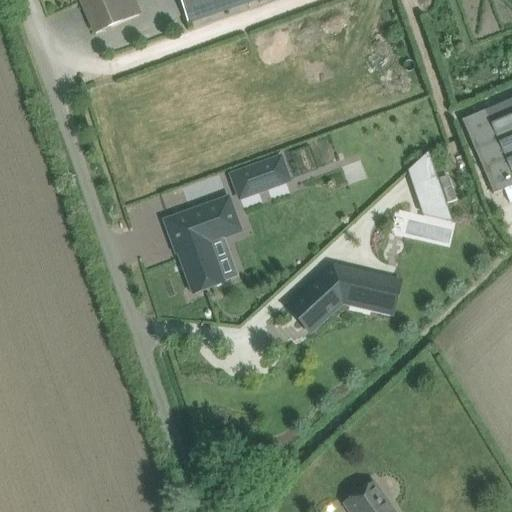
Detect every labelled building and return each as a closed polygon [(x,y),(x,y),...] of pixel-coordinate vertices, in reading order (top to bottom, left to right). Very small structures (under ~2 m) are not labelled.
[(81,0),(95,32),(139,12),(133,0),(81,0)] [(181,0),(189,23),(257,0),(260,0),(262,5),(276,0),(181,0)] [(486,111),(462,121),(493,195),(504,190),(510,203),(511,201),(511,114),(491,123),(486,111)] [(280,159),(232,176),(240,198),(288,181),(280,159)] [(451,220),(437,177),(435,177),(436,179),(419,194),(425,213),(445,206),(450,220),(451,220)] [(452,188),(442,191),(447,203),(456,200),(452,188)] [(231,201),(167,222),(177,254),(179,253),(192,294),(224,284),(211,243),(241,233),(231,201)] [(383,279),(333,268),(289,308),(290,309),(292,307),(302,318),(300,320),(305,326),(307,324),(312,330),(342,303),(388,314),(396,283),(383,279)] [(394,511),(389,504),(374,482),(343,504),(348,511),(394,511)]
